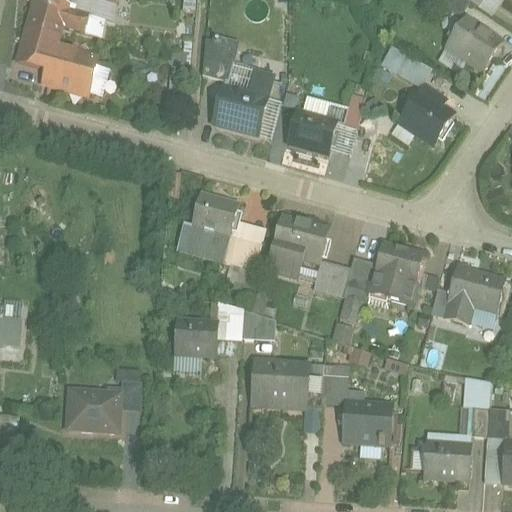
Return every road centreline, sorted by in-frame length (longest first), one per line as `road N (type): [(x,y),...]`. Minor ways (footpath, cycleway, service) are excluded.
road 1 (residential): [(0,109),(439,211)]
road 2 (residential): [(439,211),(456,163),(511,77)]
road 3 (residential): [(139,511),(0,505)]
